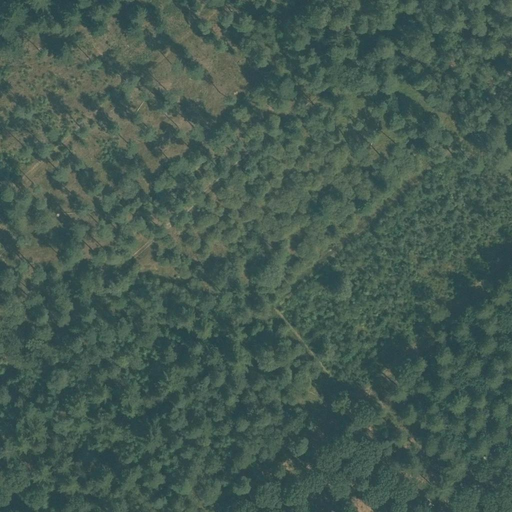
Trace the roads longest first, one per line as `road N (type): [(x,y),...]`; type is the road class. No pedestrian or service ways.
road 1 (track): [(511,99),(60,511)]
road 2 (track): [(423,0),(0,385)]
road 3 (track): [(511,270),(246,511)]
road 4 (track): [(0,209),(232,0)]
